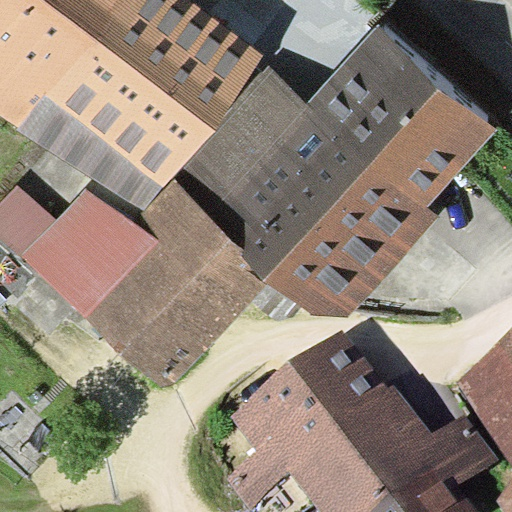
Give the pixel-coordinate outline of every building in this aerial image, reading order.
[(0,0),(0,112),(147,203),(266,49),(200,0),(0,0)] [(268,66),(180,178),(272,271),(315,314),(348,316),(443,215),(430,202),(495,129),(380,24),(308,102),(268,66)] [(0,237),(169,390),(272,271),(180,178),(142,226),(89,186),(62,216),(21,185),(0,204),(0,237)] [(343,349),(227,436),(251,469),(227,487),(245,511),(263,511),(291,491),(306,511),(462,511),(456,503),(497,472),(466,430),(432,455),(395,405),(389,410),(343,349)] [(511,511),(511,357),(460,394),(511,474),(511,502),(502,511),(511,511)]
